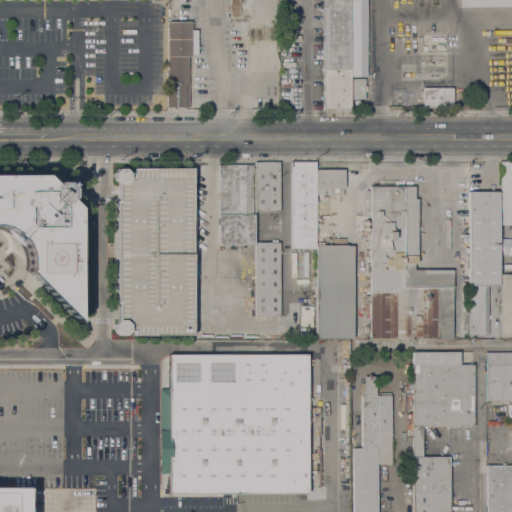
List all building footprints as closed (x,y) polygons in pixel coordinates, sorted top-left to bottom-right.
[(350,0),(351,76),(351,107),(322,107),(322,0),(350,0)] [(367,0),(367,76),(351,76),(350,0),(367,0)] [(191,56),(188,56),(189,106),(166,107),(166,71),(168,71),(167,21),(191,21),(191,56)] [(364,85),(366,85),(366,91),(364,91),(364,98),(352,98),(352,78),(364,78),(364,85)] [(452,87),(452,106),(422,106),(422,87),(452,87)] [(279,211),(254,211),(254,161),(279,161),(279,211)] [(315,248),(290,248),(290,161),(315,161),(315,248)] [(511,230),(500,230),(500,224),(499,224),(500,162),(511,162),(511,230)] [(252,213),(254,213),(254,244),(218,244),(218,164),(252,164),(252,213)] [(134,172),(133,167),(192,168),(192,221),(191,335),(134,335),(134,329),(132,329),(130,329),(126,334),(120,335),(114,330),(114,324),(118,320),(118,184),(114,180),(114,173),(117,168),(123,167),(128,172),(132,172),(134,172)] [(326,187),(326,194),(316,194),(316,169),(344,169),(344,188),(326,187)] [(0,174),(46,174),(54,183),(57,181),(65,182),(71,187),(72,196),(69,199),(78,207),(78,321),(42,284),(36,290),(24,278),(29,272),(28,271),(30,265),(30,258),(29,254),(27,248),(24,242),(15,232),(10,228),(3,225),(0,224),(0,174)] [(369,214),(361,214),(362,194),(365,190),(369,190),(370,190),(370,185),(414,186),(414,198),(417,198),(417,263),(414,263),(414,269),(452,269),(452,338),(406,338),(369,338),(370,214),(369,214)] [(468,191),(497,191),(498,284),(483,285),(483,292),(488,292),(488,335),(469,335),(468,191)] [(497,253),(511,254),(511,237),(498,237),(497,253)] [(254,241),(270,241),(270,239),(276,239),(276,241),(279,241),(279,316),(254,316),(254,241)] [(353,338),(315,338),(316,245),(353,245),(353,338)] [(511,336),(500,336),(500,273),(511,273),(511,336)] [(411,511),(411,351),(458,351),(458,363),(473,363),(473,425),(421,425),(421,455),(449,455),(447,511),(411,511)] [(511,401),(496,401),(496,400),(486,401),(485,352),(511,352),(511,401)] [(168,354),(307,353),(307,493),(234,493),(221,493),(168,493),(168,472),(160,472),(159,387),(168,387),(168,380),(168,354)] [(352,511),(352,447),(361,447),(361,394),(360,394),(360,381),(363,381),(363,375),(368,375),(368,373),(371,373),(371,375),(375,375),(375,394),(390,394),(391,462),(379,462),(379,465),(380,465),(380,468),(376,468),(376,511),(352,511)] [(486,511),(486,464),(511,464),(511,511),(486,511)] [(0,511),(0,488),(28,488),(27,511),(0,511)]
